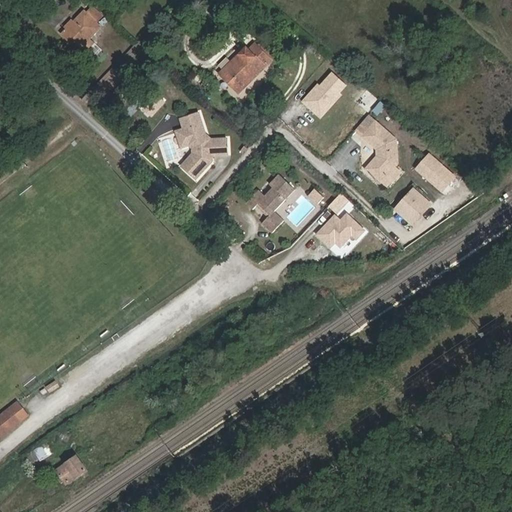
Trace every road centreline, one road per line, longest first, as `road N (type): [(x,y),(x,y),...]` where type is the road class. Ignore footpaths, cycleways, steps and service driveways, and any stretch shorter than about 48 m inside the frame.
road 1 (unclassified): [(511,260),(125,511)]
road 2 (residential): [(0,41),(249,262)]
road 3 (track): [(0,452),(249,262)]
